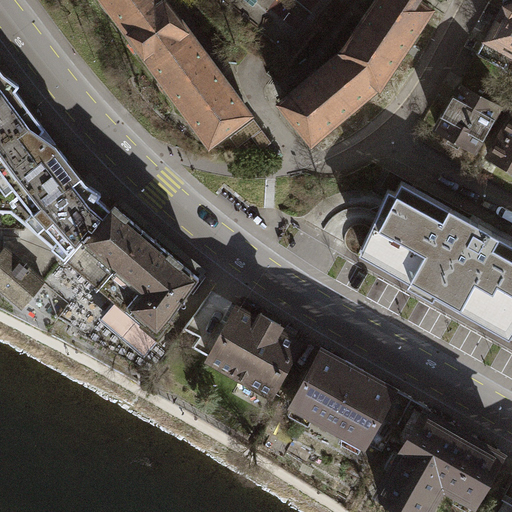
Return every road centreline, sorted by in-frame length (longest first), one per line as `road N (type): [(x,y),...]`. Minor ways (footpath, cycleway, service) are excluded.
road 1 (tertiary): [(0,3),(101,129),(188,213),(291,289),(511,417)]
road 2 (residential): [(475,0),(390,139)]
road 3 (residential): [(390,139),(511,206)]
